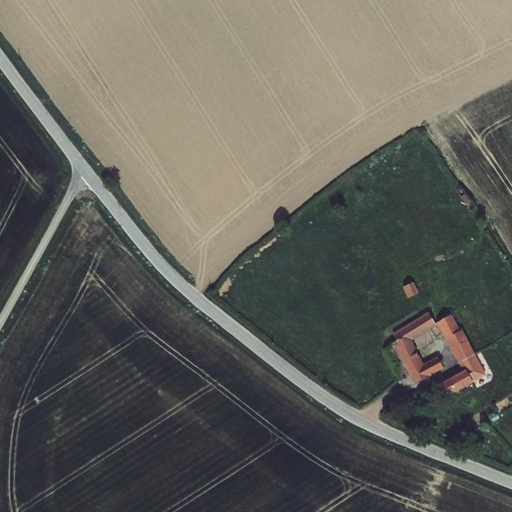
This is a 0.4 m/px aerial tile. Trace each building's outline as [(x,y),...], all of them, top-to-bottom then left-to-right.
[(403,286),(407,297),(417,293),(412,282),(403,286)] [(435,325),(428,311),(392,334),(396,342),(395,345),(409,376),(413,383),(413,384),(443,368),(437,356),(423,363),(419,355),(417,355),(416,353),(417,352),(411,340),(435,325)] [(475,354),(476,354),(462,329),(460,330),(451,314),(437,322),(458,362),(475,354)] [(475,354),(458,362),(458,363),(462,371),(465,369),(472,382),(486,375),(475,354)] [(447,396),(459,389),(472,382),(465,369),(462,371),(440,383),(447,396)] [(413,383),(409,376),(398,381),(402,389),(413,383)]
